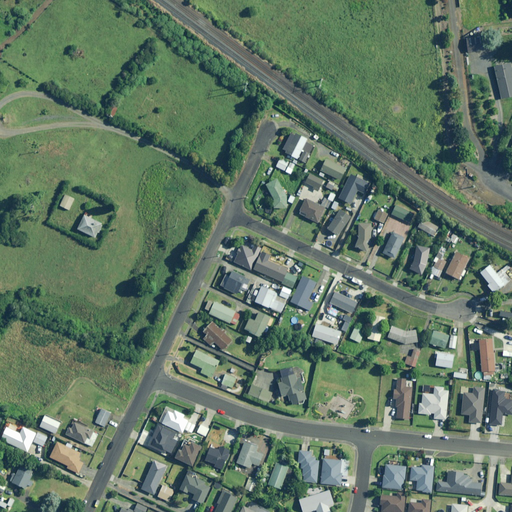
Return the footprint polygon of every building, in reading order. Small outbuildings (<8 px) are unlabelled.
[(511,65),(511,61),(495,65),(502,98),(511,95),(511,65)] [(110,107),(107,115),(114,118),(118,110),(110,107)] [(307,138),(294,132),(284,152),(297,158),(307,138)] [(33,137),(32,138),(30,138),(29,143),(41,146),(42,141),(43,139),(33,137)] [(310,154),(304,151),(300,160),(306,163),(310,154)] [(347,168),(325,157),(319,169),(341,180),(347,168)] [(296,165),(281,158),(276,167),(291,174),(296,165)] [(306,183),(320,190),(325,180),(311,174),(306,183)] [(370,184),(353,175),(340,198),(351,204),(358,190),(365,194),(370,184)] [(276,176),(265,183),(274,198),(274,207),(287,206),(287,194),(276,176)] [(340,187),(330,181),(327,187),(332,191),(334,189),(338,191),(340,187)] [(75,199),(66,195),(60,206),(70,210),(75,199)] [(324,207),(305,198),(298,213),(317,222),(324,207)] [(419,216),(397,205),(392,214),(410,223),(410,222),(415,224),(419,216)] [(351,216),(339,209),(327,228),(338,236),(351,216)] [(389,214),(379,210),(375,219),(384,224),(389,214)] [(103,224),(85,215),(78,229),(96,238),(103,224)] [(439,227),(424,219),(419,228),(434,236),(439,227)] [(371,223),(359,223),(358,238),(355,246),(367,251),(371,241),(371,223)] [(405,236),(391,230),(381,251),(395,258),(405,236)] [(430,247),(417,245),(414,260),(410,269),(421,275),(427,265),(430,247)] [(470,258),(456,251),(445,273),(459,279),(470,258)] [(298,273),(258,255),(252,269),(292,287),(298,273)] [(448,262),(439,257),(434,267),(443,271),(448,262)] [(491,263),(478,273),(494,292),(511,278),(511,277),(506,270),(500,275),(491,263)] [(248,276),(231,269),(223,287),(239,295),(248,276)] [(316,282),(302,275),(290,302),(311,312),(315,303),(308,300),(316,282)] [(286,293),(287,291),(290,292),(291,290),(288,289),(278,284),(276,288),(286,293)] [(287,296),(260,285),(254,302),(280,313),(287,296)] [(358,302),(336,292),(331,303),(353,313),(358,302)] [(236,311),(214,301),(209,314),(230,323),(236,311)] [(254,320),(249,318),(243,329),(261,337),(270,317),(258,311),(254,320)] [(385,317),(371,314),(367,338),(381,341),(385,317)] [(328,320),(319,316),(315,326),(324,330),(328,320)] [(232,340),(212,321),(201,332),(222,351),(232,340)] [(406,331),(392,325),(387,336),(405,344),(418,341),(416,329),(406,331)] [(366,331),(355,327),(350,338),(360,343),(366,331)] [(450,335),(434,330),(429,343),(446,349),(450,335)] [(253,338),(246,334),(243,340),(250,343),(253,338)] [(493,338),(478,339),(481,375),(496,374),(493,338)] [(219,360),(196,349),(189,362),(202,368),(200,372),(211,377),(219,360)] [(421,351),(415,349),(412,357),(408,356),(405,364),(418,368),(419,364),(417,364),(421,351)] [(455,355),(438,352),(436,365),(453,368),(455,355)] [(237,378),(227,373),(222,384),(233,388),(237,378)] [(300,373),(277,378),(282,397),(289,395),(292,406),(307,402),(300,373)] [(406,379),(396,378),(392,418),(410,420),(413,386),(405,385),(406,379)] [(265,382),(263,388),(253,384),(249,394),(269,403),(274,393),(266,390),(269,384),(265,382)] [(435,414),(435,415),(434,418),(447,420),(449,391),(444,391),(444,388),(435,387),(434,395),(423,394),(422,403),(420,403),(419,414),(431,415),(431,413),(435,414)] [(486,389),(474,387),(474,394),(464,393),(462,415),(470,415),(469,423),(482,424),(486,389)] [(506,392),(493,391),(491,425),(503,426),(504,415),(511,415),(511,400),(505,400),(506,392)] [(329,409),(321,404),(317,412),(322,415),(324,412),(326,413),(329,409)] [(96,412),(100,414),(96,422),(105,427),(114,409),(105,405),(102,409),(98,407),(96,412)] [(186,415),(167,407),(160,422),(184,433),(185,429),(193,433),(200,417),(193,413),(190,421),(185,418),(186,415)] [(62,422),(46,415),(40,427),(57,434),(62,422)] [(95,432),(73,422),(67,435),(89,446),(95,432)] [(210,428),(202,424),(198,432),(206,437),(210,428)] [(182,433),(165,425),(156,443),(173,451),(182,433)] [(36,433),(22,427),(19,433),(5,426),(0,436),(0,438),(27,452),(36,433)] [(143,433),(139,443),(146,446),(151,437),(143,433)] [(79,453),(56,441),(48,458),(78,473),(84,460),(77,457),(79,453)] [(258,447),(245,442),(236,463),(250,468),(252,463),(258,466),(263,454),(257,451),(258,447)] [(175,458),(184,462),(181,469),(187,472),(190,465),(194,467),(202,448),(192,443),(189,447),(185,445),(183,450),(180,449),(175,458)] [(230,450),(212,444),(205,462),(223,469),(230,450)] [(312,451),(298,450),(297,468),(304,468),(303,481),(317,483),(319,457),(311,456),(312,451)] [(343,460),(323,458),(320,483),(341,485),(343,460)] [(166,467),(153,461),(140,488),(154,494),(166,467)] [(288,467),(276,462),(268,485),(280,489),(288,467)] [(37,473),(19,464),(10,482),(28,491),(37,473)] [(406,467),(385,464),(382,486),(403,489),(406,467)] [(434,466),(412,464),(410,480),(417,480),(416,491),(432,493),(434,466)] [(472,474),(450,471),(448,482),(438,481),(437,491),(482,496),(484,484),(471,482),(472,474)] [(211,486),(186,474),(178,490),(203,502),(211,486)] [(255,479),(249,477),(245,488),(251,491),(255,479)] [(511,483),(511,484),(500,483),(499,496),(511,496),(511,483)] [(175,489),(164,484),(158,497),(169,502),(175,489)] [(230,511),(238,497),(224,490),(213,511),(230,511)] [(329,491),(299,499),(302,511),(309,511),(334,505),(329,491)] [(404,511),(406,493),(397,492),(397,496),(380,494),(379,510),(399,511),(404,511)] [(422,503),(410,502),(409,511),(430,511),(431,500),(422,499),(422,503)]
